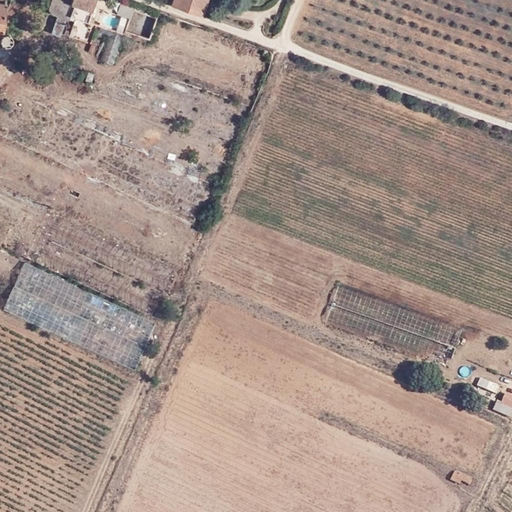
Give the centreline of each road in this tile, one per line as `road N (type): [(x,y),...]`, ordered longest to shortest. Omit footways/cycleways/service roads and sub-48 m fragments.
road 1 (track): [(87,511),(280,43)]
road 2 (residential): [(511,123),(287,45)]
road 3 (residential): [(287,45),(157,0)]
